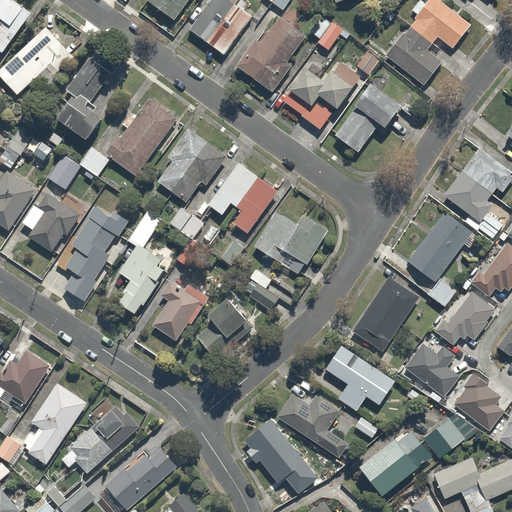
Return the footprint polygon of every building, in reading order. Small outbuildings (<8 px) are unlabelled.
[(31,10),(16,0),(0,0),(0,48),(3,51),(31,10)] [(153,0),(176,15),(186,0),(153,0)] [(257,11),(241,0),(208,0),(189,28),(226,54),(257,11)] [(416,13),(384,54),(421,83),(442,57),(427,46),(435,36),(449,46),(468,22),(439,0),(427,0),(426,0),(416,0),(410,9),(416,13)] [(308,34),(283,14),(256,46),(251,42),(235,61),(270,90),(292,64),(287,60),(308,34)] [(328,20),(319,14),(309,29),(320,36),(317,41),(330,49),(344,27),(330,18),(328,20)] [(48,26),(0,69),(0,75),(14,92),(65,45),(48,26)] [(379,60),(366,50),(355,64),(367,75),(379,60)] [(110,70),(90,55),(64,89),(70,95),(56,113),(86,135),(103,113),(86,100),(110,70)] [(325,79),(306,64),(279,99),(318,130),(360,76),(340,60),(325,79)] [(402,107),(368,79),(351,100),(355,103),(332,130),(355,149),(379,121),(385,127),(402,107)] [(174,117),(148,97),(107,151),(134,171),(174,117)] [(32,135),(20,126),(7,144),(20,152),(32,135)] [(228,156),(189,126),(167,155),(170,157),(154,180),(182,201),(199,180),(206,186),(228,156)] [(110,158),(91,145),(79,161),(97,175),(110,158)] [(511,176),(511,174),(478,148),(442,194),(471,217),(466,223),(480,233),(482,231),(492,239),(504,224),(487,210),(493,202),(487,197),(495,186),(502,190),(511,176)] [(81,164),(62,152),(48,175),(66,187),(81,164)] [(277,189),(239,160),(207,202),(225,215),(235,202),(242,207),(232,221),(246,231),(277,189)] [(34,188),(7,169),(0,178),(0,224),(5,228),(34,188)] [(37,206),(31,202),(20,219),(32,227),(27,235),(50,250),(77,209),(47,190),(37,206)] [(204,220),(180,206),(169,223),(193,238),(204,220)] [(109,216),(93,207),(73,243),(76,245),(65,264),(72,268),(62,285),(85,299),(111,254),(103,249),(113,231),(119,234),(128,218),(113,209),(109,216)] [(149,306),(180,251),(162,241),(156,252),(145,246),(161,217),(145,208),(128,238),(135,242),(119,270),(129,275),(116,298),(134,308),(139,300),(149,306)] [(297,222),(277,208),(253,242),(295,271),(326,227),(304,212),(297,222)] [(469,229),(441,210),(408,258),(436,277),(469,229)] [(242,246),(233,239),(221,255),(229,262),(242,246)] [(471,282),(490,296),(496,287),(501,291),(505,287),(509,290),(511,286),(511,245),(508,243),(484,274),(480,271),(471,282)] [(420,288),(388,268),(348,332),(380,352),(399,322),(421,337),(440,309),(417,294),(420,288)] [(185,286),(168,277),(160,292),(167,296),(153,324),(177,336),(186,320),(195,324),(212,291),(189,279),(185,286)] [(260,280),(250,292),(265,305),(275,292),(260,280)] [(453,290),(438,282),(430,296),(446,304),(453,290)] [(444,319),(435,330),(454,344),(460,336),(464,339),(468,335),(474,339),(488,321),(487,320),(495,308),(472,291),(449,322),(444,319)] [(232,296),(208,312),(217,326),(201,337),(214,356),(254,330),(232,296)] [(511,355),(511,326),(497,346),(510,355),(511,354),(511,355)] [(395,375),(341,343),(326,368),(346,380),(337,395),(358,408),(366,395),(378,403),(395,375)] [(423,343),(405,367),(444,397),(460,376),(447,366),(455,355),(443,346),(438,353),(423,343)] [(46,364),(25,350),(17,362),(9,357),(0,370),(0,380),(24,397),(46,364)] [(454,404),(490,430),(505,410),(496,403),(501,396),(487,385),(489,384),(474,373),(463,386),(466,388),(454,404)] [(88,404),(57,381),(29,419),(41,428),(28,447),(47,461),(88,404)] [(310,405),(291,393),(276,416),(338,456),(346,442),(328,430),(342,409),(317,393),(310,405)] [(122,414),(113,404),(68,446),(73,452),(69,456),(88,476),(141,426),(126,411),(122,414)] [(396,431),(359,461),(382,491),(432,451),(438,459),(474,431),(457,409),(427,433),(422,426),(403,440),(396,431)] [(378,425),(359,413),(352,424),(370,436),(378,425)] [(511,416),(508,422),(510,423),(499,437),(511,447),(511,416)] [(271,418),(248,437),(271,466),(266,470),(277,483),(294,469),(302,479),(316,468),(306,456),(304,458),(271,418)] [(27,447),(7,434),(0,443),(0,454),(15,464),(27,447)] [(140,448),(102,482),(124,507),(162,473),(140,448)] [(0,459),(0,458),(0,478),(10,471),(0,459)] [(475,459),(434,473),(443,499),(462,492),(468,511),(494,511),(489,496),(511,488),(511,461),(480,473),(475,459)] [(54,482),(45,489),(63,511),(81,511),(79,509),(94,497),(82,482),(65,496),(54,482)] [(0,511),(14,511),(20,507),(3,486),(0,488),(0,511)] [(163,505),(169,511),(203,511),(180,488),(163,505)] [(42,492),(24,507),(28,511),(46,511),(54,506),(42,492)] [(438,511),(426,493),(409,505),(413,511),(438,511)] [(334,511),(325,500),(309,511),(334,511)]
